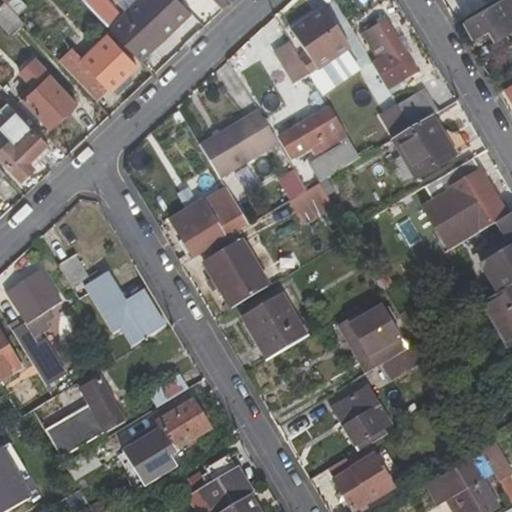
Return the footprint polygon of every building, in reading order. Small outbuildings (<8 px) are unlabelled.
[(17,17),(28,7),(21,0),(0,0),(5,4),(17,17)] [(113,13),(100,0),(93,0),(88,5),(104,22),(113,13)] [(140,61),(191,13),(179,0),(138,0),(109,28),(140,61)] [(511,0),(499,0),(463,22),(473,38),(487,28),(492,35),(495,40),(511,29),(511,0)] [(0,22),(11,35),(23,24),(17,17),(5,4),(0,7),(0,22)] [(307,55),(301,60),(309,75),(310,75),(349,47),(322,8),(290,30),(307,55)] [(416,72),(385,20),(370,31),(373,36),(366,41),(377,60),(371,65),(386,91),(416,72)] [(473,38),(476,44),(492,35),(487,28),(473,38)] [(366,41),(373,36),(370,31),(363,35),(366,41)] [(84,61),(111,88),(117,94),(131,80),(126,75),(137,65),(108,37),(84,61)] [(275,52),(294,84),(309,75),(301,60),(290,42),(275,52)] [(99,101),(111,88),(84,61),(72,49),(59,61),(99,101)] [(21,73),(32,86),(19,98),(49,129),(76,103),(35,59),(21,73)] [(437,112),(423,90),(395,106),(409,129),(432,116),(437,112)] [(309,148),(314,156),(346,136),(329,108),(278,138),(291,159),(309,148)] [(219,179),(277,144),(257,110),(199,146),(219,179)] [(415,180),(455,155),(432,116),(409,129),(394,139),(391,140),(415,180)] [(34,167),(29,161),(46,145),(27,124),(0,149),(0,157),(20,179),(34,167)] [(332,154),(342,170),(360,159),(349,141),(332,154)] [(34,167),(51,150),(46,145),(29,161),(34,167)] [(495,223),(506,216),(472,158),(423,188),(431,200),(438,196),(465,242),(495,223)] [(316,185),(305,168),(296,174),(306,192),(316,185)] [(302,228),(334,208),(319,183),(316,185),(306,192),(287,202),(302,228)] [(192,256),(224,236),(226,239),(248,226),(224,187),(177,216),(188,234),(181,239),(192,256)] [(511,212),(506,216),(495,223),(503,237),(511,231),(511,212)] [(177,216),(170,220),(181,239),(188,234),(177,216)] [(377,257),(361,231),(351,237),(367,263),(377,257)] [(239,243),(203,265),(230,310),(265,288),(239,243)] [(511,246),(482,265),(498,294),(511,286),(511,246)] [(90,283),(74,257),(59,266),(80,301),(89,295),(113,335),(121,330),(131,347),(164,327),(145,294),(124,307),(104,274),(90,283)] [(6,294),(26,324),(13,333),(36,371),(48,363),(34,338),(48,329),(40,316),(61,302),(39,271),(6,294)] [(376,278),(383,291),(393,284),(385,272),(376,278)] [(481,305),(507,348),(511,344),(511,286),(498,294),(481,305)] [(280,295),(242,319),(267,360),(305,336),(280,295)] [(407,348),(381,305),(349,325),(375,368),(381,365),(407,348)] [(424,338),(407,311),(398,315),(415,344),(424,338)] [(349,325),(339,330),(365,374),(375,368),(349,325)] [(0,379),(19,368),(0,335),(0,379)] [(429,336),(424,338),(415,344),(424,359),(437,351),(429,336)] [(425,360),(424,359),(415,344),(407,348),(381,365),(391,381),(425,360)] [(178,376),(150,393),(158,407),(186,391),(178,376)] [(79,391),(88,406),(45,431),(53,446),(62,459),(126,421),(99,378),(79,391)] [(368,386),(330,409),(356,453),(368,446),(386,435),(384,431),(372,412),(380,407),(368,386)] [(161,430),(125,452),(146,486),(175,468),(167,455),(209,429),(192,400),(157,421),(161,430)] [(384,431),(392,426),(380,407),(372,412),(384,431)] [(511,474),(511,473),(493,442),(479,451),(481,454),(492,473),(499,483),(511,474)] [(30,477),(10,444),(2,449),(22,482),(30,477)] [(368,446),(356,453),(327,471),(352,511),(353,511),(393,488),(368,446)] [(22,482),(2,449),(0,449),(0,511),(7,511),(32,498),(22,482)] [(100,467),(89,449),(65,463),(75,481),(100,467)] [(481,479),(492,473),(481,454),(427,486),(438,505),(445,502),(452,497),(460,511),(497,511),(499,511),(481,479)] [(187,497),(195,511),(225,511),(250,498),(252,496),(228,455),(205,469),(206,473),(202,476),(206,486),(187,497)] [(460,511),(452,497),(445,502),(450,511),(460,511)] [(102,511),(110,508),(104,498),(90,507),(93,511),(102,511)] [(258,511),(250,498),(225,511),(258,511)]
